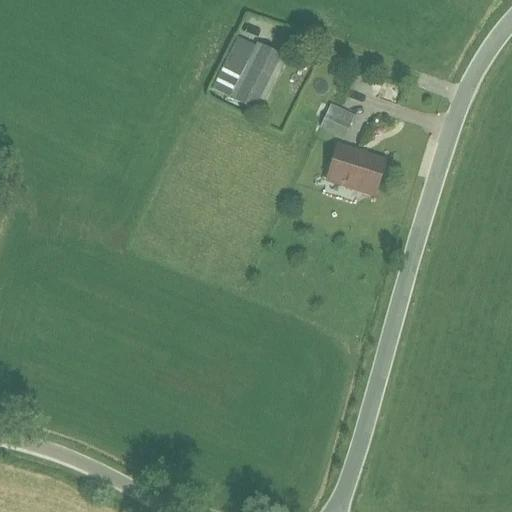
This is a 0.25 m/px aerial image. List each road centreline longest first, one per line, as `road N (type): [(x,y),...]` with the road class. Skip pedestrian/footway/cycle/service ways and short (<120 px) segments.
road 1 (tertiary): [(336,507),(464,81),(511,17)]
road 2 (unclassified): [(173,511),(115,476),(0,436)]
